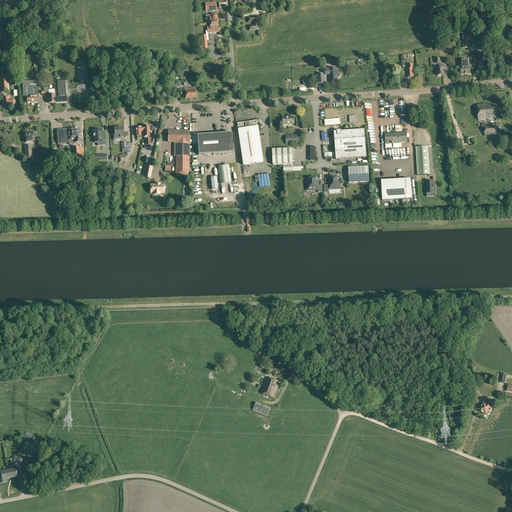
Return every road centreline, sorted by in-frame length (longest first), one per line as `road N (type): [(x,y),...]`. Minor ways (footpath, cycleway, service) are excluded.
road 1 (track): [(511,295),(0,309)]
road 2 (secondary): [(234,104),(511,85)]
road 3 (unclassified): [(0,502),(140,476),(235,511)]
road 4 (secondary): [(0,120),(234,104)]
road 5 (unknown): [(408,92),(412,168),(390,175),(381,168),(377,94)]
road 6 (track): [(347,412),(511,471)]
road 7 (track): [(436,444),(450,356),(479,299)]
road 8 (track): [(347,412),(400,302)]
